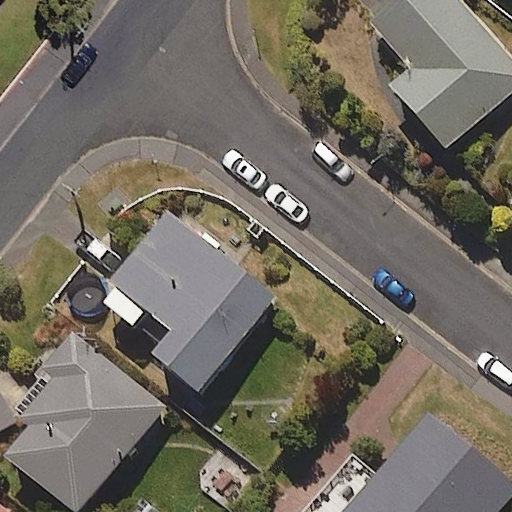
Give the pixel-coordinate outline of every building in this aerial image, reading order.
[(511,109),(511,61),(454,0),(423,0),(379,42),(419,85),(397,106),(453,165),(511,109)] [(280,310),(174,231),(108,320),(141,344),(151,330),(182,352),(162,379),(206,411),(280,310)] [(99,511),(171,419),(76,346),(45,387),(57,397),(28,434),(38,442),(12,476),(59,511),(99,511)] [(0,442),(21,427),(0,398),(0,442)] [(511,511),(511,491),(433,429),(367,511),(511,511)]
